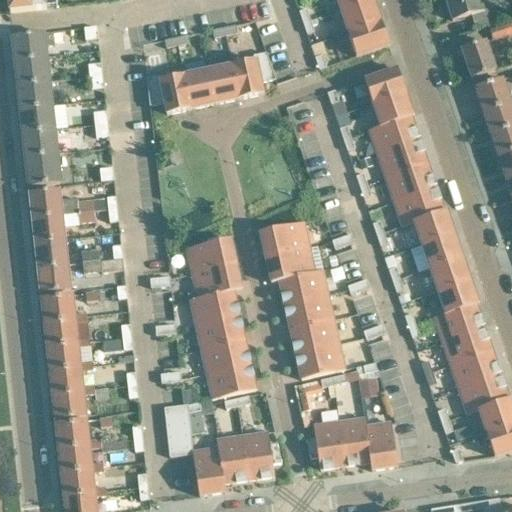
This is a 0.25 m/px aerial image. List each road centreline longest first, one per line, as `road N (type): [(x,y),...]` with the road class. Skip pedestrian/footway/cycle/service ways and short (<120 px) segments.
road 1 (residential): [(411,54),(241,113),(226,144),(299,503)]
road 2 (tertiary): [(32,511),(0,207)]
road 3 (residential): [(511,340),(411,54)]
road 4 (residential): [(511,469),(299,503)]
